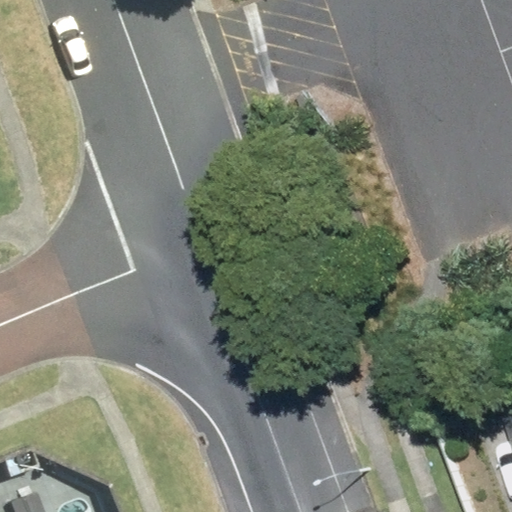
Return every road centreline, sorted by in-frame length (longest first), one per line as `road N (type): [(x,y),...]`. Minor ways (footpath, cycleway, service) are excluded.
road 1 (residential): [(301,511),(202,244)]
road 2 (residential): [(202,244),(113,0)]
road 3 (residential): [(202,244),(0,324)]
